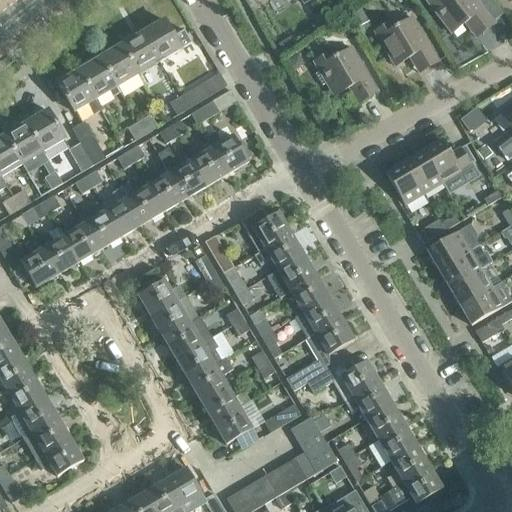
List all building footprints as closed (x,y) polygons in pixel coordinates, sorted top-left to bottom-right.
[(480,35),(493,25),(474,0),(430,0),(427,3),(451,34),(469,20),(480,35)] [(423,72),(438,63),(412,19),(394,30),(390,24),(374,34),(394,67),(414,56),(423,72)] [(142,34),(159,63),(181,50),(163,22),(142,34)] [(121,47),(138,76),(159,63),(142,34),(121,47)] [(121,47),(100,59),(117,88),(138,76),(121,47)] [(333,98),(353,86),(362,102),(377,93),(351,50),(333,60),(330,54),(313,64),(318,73),(315,75),(322,87),(326,85),(333,98)] [(100,59),(78,72),(95,101),(96,101),(109,93),(112,98),(120,94),(117,88),(100,59)] [(78,72),(57,85),(74,114),(88,105),(94,116),(102,111),(96,101),(95,101),(78,72)] [(188,110),(209,98),(202,86),(181,98),(188,110)] [(177,117),(188,110),(181,98),(170,105),(177,117)] [(197,127),(218,114),(212,103),(190,116),(197,127)] [(511,129),(493,143),(507,161),(511,157),(511,104),(499,114),(511,129)] [(26,124),(43,153),(64,140),(47,112),(26,124)] [(145,136),(155,130),(148,119),(139,125),(145,136)] [(177,139),(186,133),(179,122),(170,128),(177,139)] [(26,124),(5,137),(22,166),(43,153),(26,124)] [(93,167),(105,160),(84,124),(72,131),(80,145),(93,167)] [(134,142),(145,136),(139,125),(128,131),(134,142)] [(165,146),(177,139),(170,128),(158,135),(165,146)] [(232,137),(223,143),(216,132),(205,138),(212,149),(228,176),(248,164),(246,161),(251,157),(243,144),(238,147),(232,137)] [(0,178),(22,166),(5,137),(4,137),(2,134),(0,135),(0,178)] [(442,141),(423,153),(442,185),(461,174),(460,172),(471,166),(461,149),(450,155),(442,141)] [(81,174),(93,167),(80,145),(68,152),(81,174)] [(134,164),(144,159),(137,148),(127,153),(134,164)] [(212,149),(191,162),(206,188),(228,176),(212,149)] [(169,175),(185,201),(206,188),(191,162),(179,169),(167,150),(158,156),(169,175)] [(123,171),(134,164),(127,153),(116,160),(123,171)] [(442,185),(423,153),(404,164),(423,196),(442,185)] [(404,207),(423,196),(404,164),(385,175),(404,207)] [(92,190),(102,185),(95,173),(85,179),(92,190)] [(51,192),(61,185),(55,174),(44,181),(51,192)] [(148,188),(163,214),(185,201),(169,175),(148,188)] [(80,196),(92,190),(85,179),(74,185),(80,196)] [(142,226),(163,214),(148,188),(134,196),(128,185),(120,190),(126,200),(142,226)] [(121,239),(142,226),(126,200),(120,190),(111,195),(117,206),(105,213),(121,239)] [(488,207),(501,199),(497,192),(484,200),(488,207)] [(19,211),(29,204),(23,193),(12,200),(19,211)] [(49,215),(59,209),(53,198),(43,204),(49,215)] [(9,217),(19,211),(12,200),(2,206),(9,217)] [(38,221),(49,215),(43,204),(32,210),(38,221)] [(84,226),(99,252),(121,239),(105,213),(100,205),(79,218),(83,226),(84,226)] [(240,223),(258,255),(290,235),(278,214),(267,220),(261,210),(240,223)] [(510,228),(511,226),(511,216),(508,210),(502,214),(510,228)] [(445,232),(459,224),(455,218),(441,226),(445,232)] [(62,238),(78,265),(99,252),(84,226),(83,226),(62,238)] [(431,240),(445,232),(441,226),(428,234),(431,240)] [(437,271),(470,252),(478,247),(473,239),(474,235),(469,227),(426,252),(437,271)] [(0,254),(7,266),(18,259),(0,229),(0,254)] [(35,241),(57,277),(78,265),(62,238),(53,244),(46,234),(35,241)] [(260,268),(270,262),(277,272),(303,257),(290,235),(258,255),(254,257),(260,268)] [(223,276),(234,269),(215,237),(204,244),(223,276)] [(20,264),(35,290),(57,277),(35,241),(24,247),(30,258),(20,264)] [(482,255),(478,247),(470,252),(437,271),(449,290),(481,270),(491,264),(486,256),(482,255)] [(193,264),(206,285),(217,279),(204,257),(193,264)] [(316,278),(303,257),(277,272),(283,283),(273,289),(279,300),(289,294),(316,278)] [(223,276),(229,286),(235,297),(246,290),(240,280),(234,269),(223,276)] [(449,290),(460,308),(492,289),(481,270),(449,290)] [(328,300),(316,278),(289,294),(302,315),(328,300)] [(213,296),(224,289),(217,279),(206,285),(213,296)] [(184,298),(178,287),(169,292),(163,282),(137,298),(150,319),(184,298)] [(460,308),(471,327),(511,303),(500,284),(492,289),(460,308)] [(241,307),(252,301),(246,290),(235,297),(241,307)] [(190,308),(184,298),(150,319),(162,340),(189,325),(197,320),(190,308)] [(307,341),(341,321),(328,300),(302,315),(294,320),(307,341)] [(232,328),(243,321),(236,311),(225,317),(232,328)] [(511,313),(511,312),(497,320),(501,326),(511,319),(511,313)] [(197,320),(189,325),(162,340),(175,362),(211,340),(198,319),(197,320)] [(481,344),(504,331),(501,326),(497,320),(475,333),(481,344)] [(238,338),(249,332),(243,321),(232,328),(238,338)] [(341,321),(307,341),(319,361),(319,362),(334,353),(353,342),(341,321)] [(261,340),(272,333),(265,322),(254,329),(261,340)] [(267,350),(278,343),(272,333),(261,340),(267,350)] [(0,367),(20,356),(7,335),(0,338),(0,367)] [(217,350),(211,340),(175,362),(188,383),(214,367),(221,363),(214,351),(217,350)] [(257,371),(268,364),(261,353),(250,360),(257,371)] [(319,361),(285,381),(292,393),(340,364),(334,353),(319,362),(319,361)] [(32,377),(20,356),(0,367),(0,396),(6,393),(32,377)] [(511,360),(500,368),(511,388),(511,360)] [(221,363),(214,367),(188,383),(201,404),(227,389),(221,378),(232,372),(225,361),(223,362),(221,363)] [(347,374),(332,383),(332,384),(344,405),(378,384),(366,363),(347,374)] [(263,381),(274,374),(268,364),(257,371),(263,381)] [(340,364),(292,393),(306,385),(312,395),(332,384),(332,383),(347,374),(340,364)] [(45,399),(32,377),(6,393),(19,414),(45,399)] [(391,406),(378,384),(344,405),(350,414),(358,409),(365,421),(391,406)] [(234,400),(227,389),(201,404),(213,426),(239,410),(250,404),(244,394),(234,400)] [(24,440),(57,420),(45,399),(19,414),(28,429),(21,433),(24,440)] [(250,404),(239,410),(213,426),(226,446),(252,431),(246,420),(258,413),(251,403),(250,404)] [(270,435),(299,417),(293,406),(263,424),(270,435)] [(404,427),(391,406),(365,421),(377,442),(404,427)] [(319,434),(330,428),(324,417),(313,424),(316,429),(319,434)] [(290,432),(296,442),(316,429),(313,424),(310,419),(290,432)] [(44,457),(70,441),(57,420),(24,440),(30,449),(37,445),(44,456),(44,457)] [(404,427),(377,442),(390,464),(416,448),(404,427)] [(336,463),(319,434),(316,429),(296,442),(303,455),(316,475),(336,463)] [(44,457),(44,456),(35,462),(41,472),(50,467),(57,478),(83,463),(70,441),(44,457)] [(343,463),(354,456),(348,446),(337,452),(343,463)] [(429,469),(416,448),(390,464),(396,474),(386,480),(392,491),(429,469)] [(303,455),(293,461),(306,481),(316,475),(303,455)] [(349,473),(360,467),(354,456),(343,463),(349,473)] [(284,467),(296,487),(306,481),(293,461),(284,467)] [(0,483),(10,477),(4,466),(0,468),(0,483)] [(274,472),(286,493),(287,492),(296,487),(284,467),(274,472)] [(379,499),(368,505),(372,511),(386,511),(387,511),(407,500),(414,511),(417,511),(429,505),(426,500),(442,491),(429,469),(392,491),(379,499)] [(186,470),(165,482),(180,508),(201,496),(186,470)] [(264,478),(276,499),(286,493),(274,472),(264,478)] [(0,486),(11,505),(23,498),(10,477),(0,483),(0,486)] [(266,505),(275,500),(276,499),(264,478),(254,484),(266,505)] [(153,511),(174,511),(180,508),(165,482),(143,495),(153,511)] [(254,484),(244,490),(256,511),(266,505),(254,484)] [(293,503),(302,498),(296,487),(287,492),(293,503)] [(368,505),(379,499),(373,488),(362,495),(368,505)] [(253,511),(256,511),(244,490),(235,496),(244,511),(253,511)] [(281,511),(293,503),(287,492),(286,493),(276,499),(275,500),(281,511)] [(365,511),(354,494),(324,511),(365,511)] [(124,511),(153,511),(143,495),(122,507),(124,511)] [(208,511),(223,511),(214,495),(203,502),(208,511)] [(232,511),(244,511),(235,496),(226,501),(232,511)]
